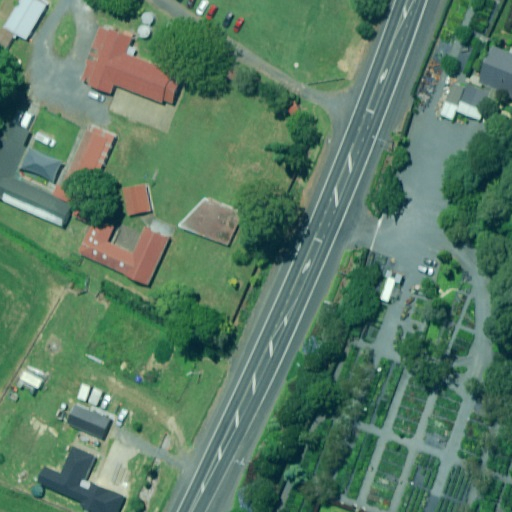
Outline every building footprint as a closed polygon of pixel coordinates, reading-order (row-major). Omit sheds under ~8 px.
[(49,6),(39,0),(24,0),(8,28),(30,40),(49,6)] [(135,39),(105,28),(85,83),(115,94),(118,86),(175,107),(187,76),(130,54),(135,39)] [(17,38),(4,30),(0,35),(0,46),(8,51),(17,38)] [(511,53),(497,48),(482,84),(511,95),(511,53)] [(249,72),(231,60),(223,73),(242,84),(249,72)] [(486,111),(464,102),(460,112),(482,121),(486,111)] [(460,109),(449,103),(443,115),(455,121),(460,109)] [(58,196),(15,177),(34,135),(0,119),(0,199),(66,229),(77,204),(58,196)] [(432,126),(414,121),(412,132),(430,136),(432,126)] [(77,204),(81,206),(76,218),(95,227),(83,255),(151,286),(172,240),(149,230),(138,254),(111,242),(112,238),(118,227),(87,213),(121,138),(92,125),(71,173),(69,172),(58,196),(77,204)] [(64,163),(33,149),(25,169),(56,182),(64,163)] [(153,212),(148,186),(125,190),(130,216),(153,212)] [(245,215),(208,199),(181,226),(231,248),(245,215)] [(391,282),(384,300),(392,304),(399,285),(403,286),(407,277),(389,271),(386,280),(391,282)] [(42,381),(35,377),(22,401),(30,405),(42,381)] [(113,421),(94,413),(86,432),(105,440),(113,421)] [(98,456),(77,447),(58,491),(95,507),(102,490),(87,483),(98,456)]
